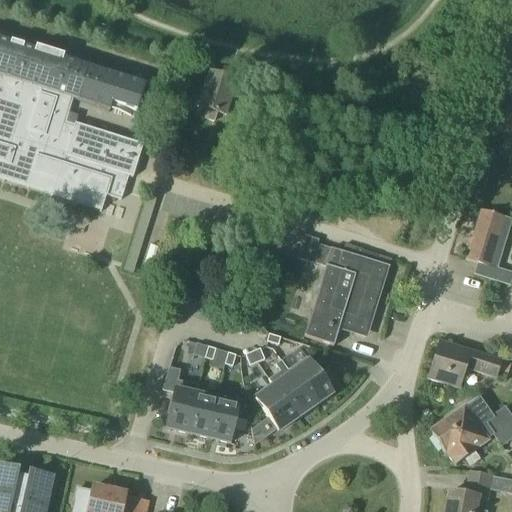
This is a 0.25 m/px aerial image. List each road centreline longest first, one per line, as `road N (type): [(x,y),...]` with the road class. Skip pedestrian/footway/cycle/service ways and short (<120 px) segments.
road 1 (residential): [(402,374),(511,0)]
road 2 (residential): [(262,499),(0,433)]
